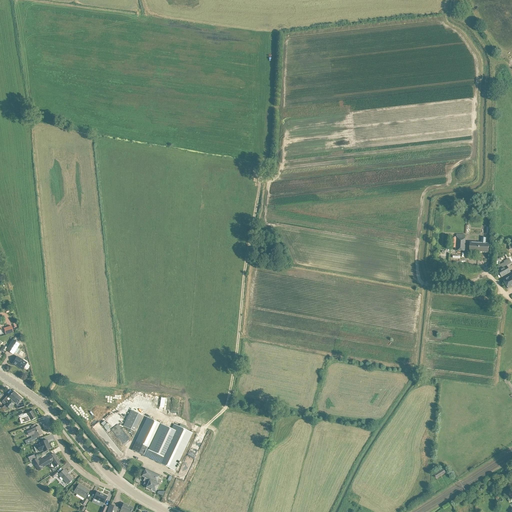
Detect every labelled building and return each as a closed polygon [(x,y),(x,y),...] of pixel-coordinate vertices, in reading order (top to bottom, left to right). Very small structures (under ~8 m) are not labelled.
[(455,250),(464,251),(465,235),(456,234),(455,250)] [(486,243),(486,238),(481,237),(481,243),(470,242),(469,251),(488,252),(489,243),(486,243)] [(498,271),(502,277),(510,272),(507,266),(498,271)] [(511,286),(511,275),(503,280),(508,289),(511,286)] [(13,332),(11,326),(4,328),(6,334),(13,332)] [(12,353),(13,354),(20,344),(17,343),(18,341),(16,340),(16,342),(13,340),(7,350),(12,353)] [(27,362),(23,359),(23,360),(17,357),(13,363),(23,370),(24,367),(27,369),(28,368),(29,366),(29,365),(26,364),(27,363),(27,362)] [(5,405),(4,406),(5,409),(7,408),(18,395),(14,391),(9,397),(7,396),(2,402),(5,405)] [(0,412),(2,412),(6,410),(6,411),(10,409),(15,403),(17,405),(16,406),(17,409),(25,407),(24,402),(21,400),(22,399),(18,395),(7,408),(5,409),(4,406),(4,407),(1,408),(0,408),(0,412)] [(134,431),(142,415),(130,410),(123,426),(134,431)] [(27,422),(28,421),(29,422),(31,420),(36,418),(32,411),(27,414),(25,415),(26,416),(20,418),(19,418),(21,424),(24,423),(25,423),(27,422)] [(172,429),(148,417),(132,450),(175,470),(188,442),(192,433),(174,424),(172,429)] [(37,438),(36,437),(43,434),(39,426),(36,427),(35,425),(31,427),(32,428),(32,429),(27,431),(29,436),(31,435),(32,438),(30,438),(31,441),(37,438)] [(37,445),(40,452),(43,450),(43,451),(50,448),(47,440),(44,441),(42,437),(38,439),(40,442),(39,443),(39,444),(37,445)] [(33,461),(39,471),(43,468),(43,467),(51,462),(54,468),(57,466),(58,466),(58,465),(60,464),(54,453),(49,456),(50,457),(44,461),(43,458),(38,461),(37,459),(33,461)] [(146,488),(155,492),(161,479),(159,478),(160,475),(145,468),(142,476),(145,478),(144,481),(145,481),(143,485),(147,487),(146,488)] [(435,475),(437,478),(445,472),(443,469),(435,475)] [(64,470),(59,474),(68,484),(73,479),(64,470)] [(81,503),(85,505),(89,500),(85,498),(90,491),(79,484),(74,492),(84,499),(81,503)] [(96,493),(93,500),(104,505),(107,498),(96,493)]
